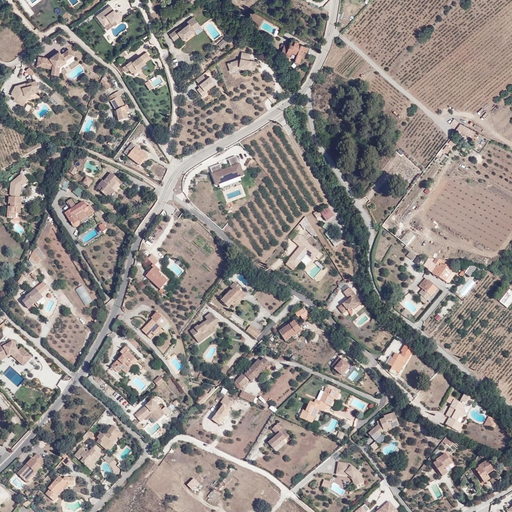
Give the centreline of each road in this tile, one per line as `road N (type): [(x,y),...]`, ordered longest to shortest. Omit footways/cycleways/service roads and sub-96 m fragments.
road 1 (residential): [(414,329),(383,301),(371,276),(367,222),(312,127),(304,86)]
road 2 (residential): [(168,153),(113,67),(63,25),(17,61),(0,61)]
road 3 (tertiary): [(75,377),(109,323),(133,246),(167,190)]
road 4 (residential): [(298,294),(167,190)]
road 5 (residential): [(146,450),(158,458),(175,437),(185,437),(286,489)]
road 6 (residential): [(138,0),(173,81),(168,153)]
road 7 (tertiary): [(180,169),(304,86)]
road 8 (residential): [(445,123),(331,32)]
road 9 (residential): [(412,511),(354,440),(383,402)]
road 10 (residential): [(511,418),(414,329)]
road 11 (residential): [(383,402),(271,358)]
